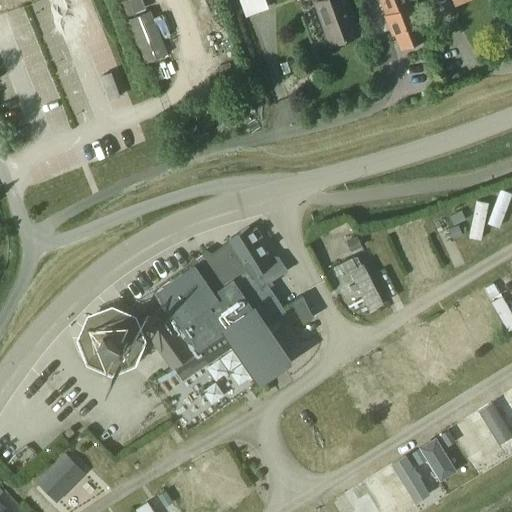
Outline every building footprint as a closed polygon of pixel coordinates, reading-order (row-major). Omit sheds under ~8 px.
[(266,0),(240,0),(246,16),(269,9),(266,0)] [(316,0),(317,1),(313,2),(329,46),(357,36),(342,0),(316,0)] [(377,0),(385,16),(400,49),(423,39),(406,0),(377,0)] [(168,54),(151,11),(128,20),(145,64),(168,54)] [(288,62),(281,65),(284,74),(292,72),(288,62)] [(450,216),(454,223),(464,218),(461,211),(450,216)] [(415,236),(423,232),(418,222),(410,226),(415,236)] [(272,261),(249,227),(229,240),(231,242),(195,266),(194,265),(157,290),(166,304),(140,322),(171,368),(199,349),(198,348),(224,330),(258,380),(289,359),(265,323),(284,311),(265,284),(286,270),(277,258),(272,261)] [(351,251),(361,246),(357,237),(347,242),(351,251)] [(352,317),(384,300),(358,253),(327,269),(352,317)] [(499,294),(493,284),(485,288),(492,299),(499,294)] [(456,302),(462,315),(485,305),(480,292),(456,302)] [(491,301),(509,333),(511,331),(511,310),(503,294),(491,301)] [(317,316),(306,295),(296,300),(306,322),(317,316)] [(479,347),(491,342),(476,309),(464,314),(479,347)] [(445,317),(433,322),(451,363),(462,358),(445,317)] [(96,356),(97,358),(99,359),(102,360),(104,361),(106,362),(108,362),(111,362),(113,362),(116,362),(118,361),(120,360),(122,359),(124,357),(126,355),(127,354),(128,351),(129,349),(130,347),(130,345),(130,342),(130,340),(130,337),(129,335),(128,333),(127,331),(125,329),(123,327),(121,326),(119,325),(117,324),(114,323),(112,323),(109,323),(107,323),(104,324),(102,324),(100,326),(98,327),(96,329),(94,331),(93,333),(92,335),(91,337),(91,340),(90,342),(91,345),(91,347),(92,350),(93,352),(94,354),(96,356)] [(431,336),(424,341),(416,329),(401,339),(427,378),(450,363),(431,336)] [(374,354),(393,395),(416,383),(397,343),(374,354)] [(372,380),(363,364),(343,376),(362,407),(374,400),(364,384),(372,380)] [(511,418),(511,392),(497,398),(506,421),(511,418)] [(479,410),(499,443),(511,435),(511,432),(493,401),(479,410)] [(313,411),(295,423),(305,439),(324,427),(313,411)] [(470,466),(484,459),(466,420),(452,427),(470,466)] [(440,434),(447,446),(454,441),(447,430),(440,434)] [(419,465),(426,460),(419,449),(412,453),(419,465)] [(227,450),(217,456),(229,477),(239,472),(227,450)] [(86,473),(66,453),(36,482),(57,502),(86,473)] [(215,457),(199,466),(222,504),(238,495),(215,457)] [(380,511),(394,511),(397,511),(379,473),(365,480),(380,511)] [(168,485),(185,511),(204,511),(181,476),(168,485)] [(157,496),(164,506),(172,502),(165,491),(157,496)] [(135,508),(137,511),(155,511),(148,500),(135,508)] [(372,502),(350,511),(380,511),(379,508),(376,510),(372,502)]
